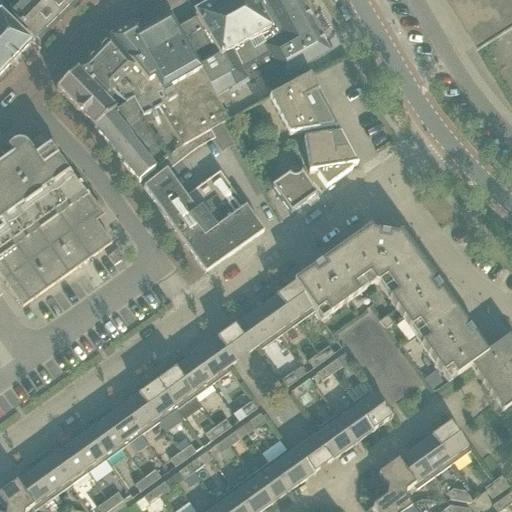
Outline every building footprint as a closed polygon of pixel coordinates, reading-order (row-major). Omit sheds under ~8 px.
[(0,0),(0,8),(33,41),(74,0),(0,0)] [(220,0),(194,15),(198,22),(219,58),(217,59),(233,86),(244,80),(252,94),(283,77),(270,54),(266,47),(275,42),(271,35),(260,16),(250,0),(220,0)] [(250,0),(260,16),(288,0),(250,0)] [(306,14),(298,0),(288,0),(260,16),(271,35),(306,14)] [(445,0),(475,47),(511,23),(511,10),(507,3),(511,0),(445,0)] [(306,14),(271,35),(275,42),(266,47),(270,54),(283,77),(328,52),(306,14)] [(0,75),(30,45),(0,16),(0,75)] [(132,24),(125,28),(108,38),(146,83),(145,84),(160,105),(156,107),(158,109),(181,147),(210,131),(221,125),(228,121),(214,97),(178,33),(168,16),(138,34),(132,24)] [(198,22),(178,33),(214,97),(233,86),(217,59),(219,58),(198,22)] [(108,38),(78,69),(75,71),(90,87),(94,84),(106,97),(107,97),(119,108),(130,98),(142,117),(158,109),(156,107),(160,105),(145,84),(146,83),(108,38)] [(90,87),(75,71),(56,90),(93,128),(119,108),(107,97),(106,97),(94,84),(90,87)] [(318,96),(309,78),(308,78),(268,99),(288,137),(336,129),(324,108),(327,107),(321,95),(318,96)] [(130,98),(119,108),(93,128),(138,183),(167,159),(142,117),(130,98)] [(221,125),(210,131),(222,152),(233,146),(221,125)] [(314,174),(325,189),(351,170),(350,168),(356,167),(339,135),(303,141),(308,175),(314,174)] [(0,278),(22,309),(111,245),(94,220),(94,213),(98,210),(69,173),(67,175),(44,143),(30,152),(26,147),(22,144),(18,143),(14,144),(11,145),(6,150),(7,150),(5,159),(0,154),(0,278)] [(204,275),(263,233),(245,208),(244,209),(219,174),(185,198),(165,171),(142,189),(204,275)] [(289,215),(316,196),(300,174),(300,175),(299,176),(297,178),(296,178),(294,179),(293,179),(291,178),(289,178),(288,176),(271,189),(289,215)] [(371,234),(368,230),(338,251),(366,290),(373,285),(377,286),(382,293),(420,264),(399,235),(395,238),(371,234)] [(310,271),(294,283),(292,284),(293,285),(313,314),(320,323),(366,290),(338,251),(321,264),(317,259),(307,267),(310,271)] [(113,267),(122,261),(116,252),(107,258),(113,267)] [(433,282),(420,264),(382,293),(415,338),(453,310),(441,293),(446,290),(438,279),(433,282)] [(293,285),(276,298),(296,326),(313,314),(293,285)] [(296,326),(276,298),(258,310),(279,338),(296,326)] [(232,329),(225,334),(242,359),(258,348),(260,352),(279,338),(258,310),(234,328),(233,328),(232,329)] [(466,328),(453,310),(415,338),(448,384),(470,368),(476,377),(485,390),(511,370),(511,345),(507,339),(485,355),(474,339),(478,335),(470,324),(466,328)] [(384,330),(385,329),(392,324),(387,316),(379,322),(384,330)] [(216,341),(209,346),(191,359),(211,387),(212,386),(219,397),(237,384),(227,370),(242,359),(225,334),(218,340),(217,339),(216,341)] [(323,363),(333,356),(328,348),(317,355),(323,363)] [(323,363),(317,355),(307,363),(312,370),(323,363)] [(191,359),(174,371),(194,399),(211,387),(191,359)] [(336,361),(326,368),(332,375),(342,368),(336,361)] [(332,375),(326,368),(316,375),(322,383),(332,375)] [(432,369),(421,377),(431,390),(441,383),(432,369)] [(511,370),(485,390),(500,411),(505,408),(506,410),(511,405),(511,370)] [(174,371),(156,384),(176,412),(194,399),(174,371)] [(292,374),(282,380),(281,381),(287,389),(297,381),(292,374)] [(156,384),(138,397),(158,425),(176,412),(156,384)] [(301,386),(290,394),(296,401),(306,394),(301,386)] [(371,392),(353,405),(373,433),(391,420),(371,392)] [(158,425),(138,397),(120,409),(141,437),(158,425)] [(251,403),(240,411),(246,418),(256,411),(251,403)] [(353,405),(335,417),(355,445),(373,433),(353,405)] [(141,437),(120,409),(103,422),(123,450),(141,437)] [(265,423),(259,416),(249,423),(254,431),(265,423)] [(319,434),(304,445),(321,470),(329,464),(329,465),(331,464),(330,463),(355,445),(335,417),(317,430),(319,434)] [(103,422),(85,434),(105,462),(123,450),(103,422)] [(225,422),(215,429),(220,436),(230,429),(225,422)] [(431,438),(451,466),(469,453),(449,425),(431,438)] [(220,436),(215,429),(205,436),(210,444),(220,436)] [(105,462),(85,434),(67,447),(88,475),(105,462)] [(234,434),(224,441),(229,449),(239,442),(234,434)] [(451,466),(431,438),(413,451),(433,479),(451,466)] [(184,440),(175,447),(180,454),(189,447),(184,440)] [(224,441),(213,449),(219,456),(219,455),(229,449),(224,441)] [(304,445),(289,456),(286,453),(267,466),(287,494),(313,476),(315,475),(314,475),(321,470),(304,445)] [(67,447),(50,460),(70,488),(88,475),(67,447)] [(179,454),(185,462),(195,454),(189,447),(180,454),(179,454)] [(433,479),(413,451),(396,463),(416,491),(433,479)] [(185,462),(179,454),(169,462),(174,469),(185,462)] [(188,467),(194,474),(204,467),(198,459),(188,467)] [(70,488),(50,460),(32,472),(52,500),(70,488)] [(416,491),(396,463),(377,476),(386,489),(386,494),(404,497),(404,494),(412,488),(415,492),(416,491)] [(267,466),(250,479),(270,507),(287,494),(267,466)] [(188,467),(178,474),(183,481),(194,474),(188,467)] [(35,511),(52,500),(32,472),(15,485),(32,509),(31,510),(32,511),(35,511)] [(144,479),(149,487),(160,480),(154,472),(144,479)] [(194,474),(183,481),(189,490),(199,482),(198,480),(194,474)] [(499,495),(508,488),(503,481),(501,478),(492,484),(499,495)] [(149,487),(144,479),(134,487),(139,494),(149,487)] [(250,479),(232,491),(246,511),(262,511),(270,507),(250,479)] [(163,484),(153,492),(158,499),(162,504),(172,497),(168,492),(163,484)] [(499,495),(492,484),(484,490),(486,492),(491,500),(499,495)] [(32,509),(15,485),(0,495),(0,503),(5,510),(4,511),(27,511),(31,510),(32,509)] [(246,511),(232,491),(214,504),(220,511),(246,511)] [(457,502),(459,492),(452,491),(445,496),(450,501),(457,502)] [(158,499),(153,492),(143,499),(148,507),(158,499)] [(464,493),(459,492),(457,502),(468,504),(471,502),(464,493)] [(501,511),(511,504),(511,492),(492,507),(495,511),(501,511)] [(404,497),(386,494),(385,499),(372,508),(374,511),(406,511),(414,507),(413,505),(409,508),(403,500),(404,497)] [(117,495),(107,502),(112,509),(122,502),(117,495)] [(107,502),(106,502),(97,509),(98,511),(108,511),(112,509),(107,502)]
